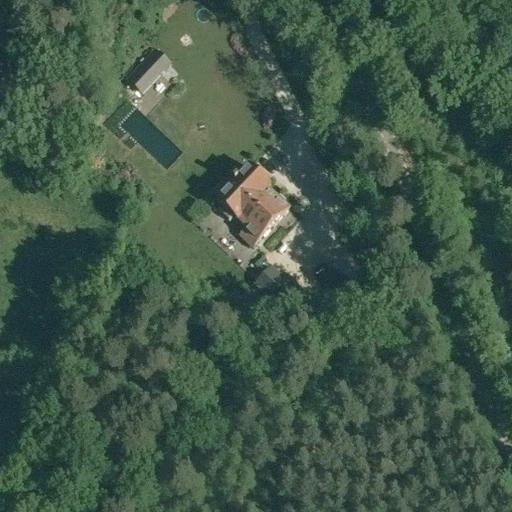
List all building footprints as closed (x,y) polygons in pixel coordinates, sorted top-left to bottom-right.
[(171,66),(155,50),(145,61),(161,77),(171,66)] [(0,95),(10,100),(15,87),(0,80),(0,71),(2,67),(0,65),(0,95)] [(240,237),(254,250),(290,212),(268,190),(269,189),(249,170),(242,177),(236,172),(224,185),(231,191),(217,206),(219,208),(219,214),(228,223),(235,222),(238,225),(239,223),(247,230),(240,237)] [(272,269),(255,287),(291,321),(308,303),(298,293),(301,290),(285,276),(282,278),(272,269)] [(235,291),(225,301),(233,309),(243,299),(235,291)]
